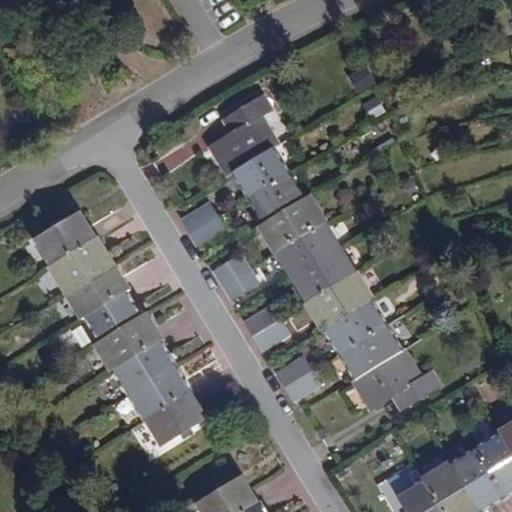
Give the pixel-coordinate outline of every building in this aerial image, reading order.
[(370,72),(352,79),(358,93),(376,85),(370,72)] [(363,103),(370,120),(386,113),(378,96),(363,103)] [(231,174),(237,170),(275,146),(281,143),(267,120),(278,113),(268,97),(234,119),(241,130),(235,134),(215,146),(231,174)] [(235,134),(241,130),(234,119),(228,121),(235,134)] [(253,196),(291,173),(275,146),(237,170),(253,196)] [(291,173),(253,196),(268,222),(306,198),(291,173)] [(278,250),(280,249),(325,222),(327,220),(312,195),(306,198),(268,222),(263,225),(278,250)] [(194,232),(221,215),(214,203),(187,219),(194,232)] [(55,264),(98,238),(83,213),(68,223),(57,229),(40,240),(55,264)] [(230,229),(221,215),(194,232),(202,246),(230,229)] [(68,223),(64,217),(54,224),(57,229),(68,223)] [(296,275),(341,247),(325,222),(280,249),(296,275)] [(69,290),(116,261),(101,236),(98,238),(55,264),(54,265),(69,290)] [(296,275),(311,300),(357,273),(341,247),(296,275)] [(226,283),(253,266),(246,256),(219,271),(226,283)] [(116,261),(69,290),(85,316),(88,315),(130,289),(132,287),(116,261)] [(253,266),(226,283),(234,297),(261,280),(253,266)] [(357,273),(311,300),(309,302),(325,328),(328,326),(373,298),(375,297),(360,271),(357,273)] [(130,289),(88,315),(103,340),(145,315),(130,289)] [(389,324),(373,298),(328,326),(343,352),(389,324)] [(257,333),(284,317),(276,304),(249,321),(257,333)] [(116,366),(162,338),(165,336),(150,312),(145,315),(103,340),(98,344),(113,368),(116,366)] [(293,330),(284,317),(257,333),(266,347),(293,330)] [(405,349),(389,324),(343,352),(358,378),(405,349)] [(162,338),(116,366),(132,393),(178,364),(162,338)] [(405,349),(358,378),(357,379),(374,406),(396,393),(402,390),(410,403),(411,404),(444,383),(434,368),(424,373),(408,348),(405,349)] [(289,385),(316,368),(309,355),(281,372),(289,385)] [(150,418),(192,392),(194,391),(178,364),(132,393),(148,419),(150,418)] [(325,382),(316,368),(289,385),(297,398),(325,382)] [(402,390),(396,393),(403,407),(410,403),(402,390)] [(192,392),(150,418),(166,445),(181,435),(192,429),(209,419),(192,392)] [(511,424),(503,431),(504,432),(511,445),(511,424)] [(181,435),(185,442),(196,436),(192,429),(181,435)] [(479,448),(507,494),(511,491),(511,445),(504,432),(479,448)] [(479,448),(454,463),(481,510),(507,494),(479,448)] [(427,479),(429,482),(447,511),(481,511),(482,511),(481,510),(454,463),(453,462),(427,479)] [(202,503),(207,511),(247,511),(262,503),(245,476),(228,487),(216,494),(202,503)] [(228,487),(224,480),(214,488),(216,494),(228,487)] [(447,511),(429,482),(405,496),(414,511),(447,511)] [(269,511),(263,502),(262,503),(247,511),(269,511)]
